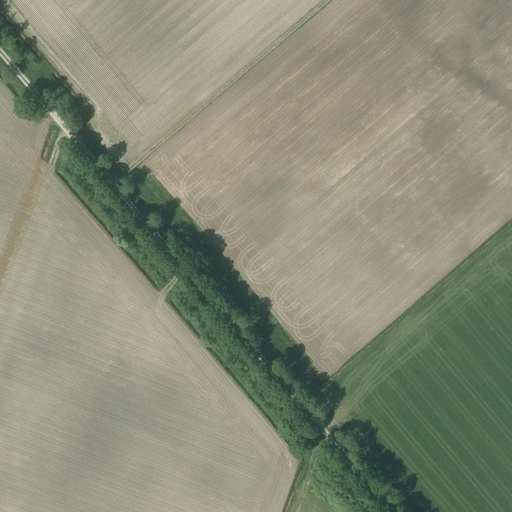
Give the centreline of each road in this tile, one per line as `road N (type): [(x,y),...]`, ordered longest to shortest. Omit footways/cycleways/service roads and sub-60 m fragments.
road 1 (track): [(396,511),(0,48)]
road 2 (track): [(0,291),(62,120)]
